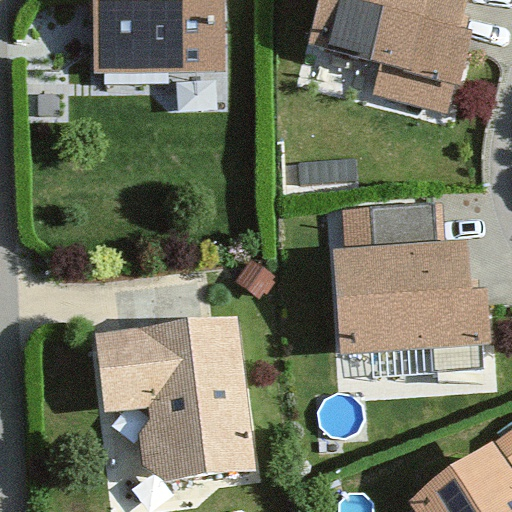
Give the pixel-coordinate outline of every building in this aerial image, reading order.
[(94,0),(95,79),(221,78),(220,0),(94,0)] [(331,0),(315,59),(380,77),(374,101),(448,122),(467,56),(453,52),(467,0),(331,0)] [(345,218),(348,269),(446,262),(443,212),(345,218)] [(348,269),(340,269),(347,362),(483,353),(480,309),(470,309),(466,261),(446,262),(348,269)] [(273,283),(250,269),(239,289),(261,302),(273,283)] [(158,415),(166,487),(250,477),(235,338),(104,352),(112,420),(158,415)] [(511,444),(493,459),(511,485),(511,444)] [(511,511),(511,485),(493,459),(417,511),(511,511)]
